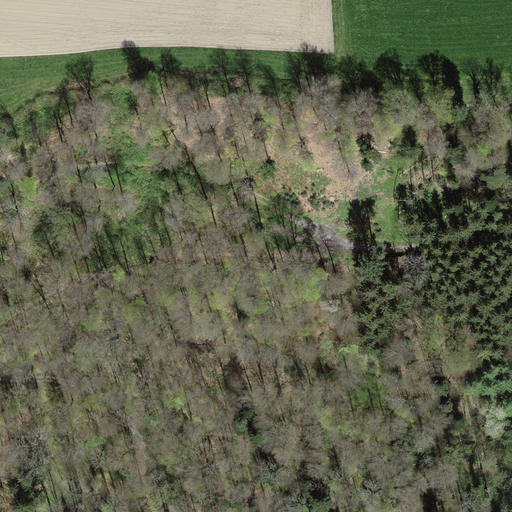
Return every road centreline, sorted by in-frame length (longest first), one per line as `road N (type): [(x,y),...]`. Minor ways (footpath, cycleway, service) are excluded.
road 1 (track): [(0,199),(107,163),(227,182),(328,239),(450,247),(511,234)]
road 2 (track): [(511,98),(425,102),(353,75),(333,40),(333,0)]
road 3 (track): [(170,511),(142,442),(92,390),(0,375)]
